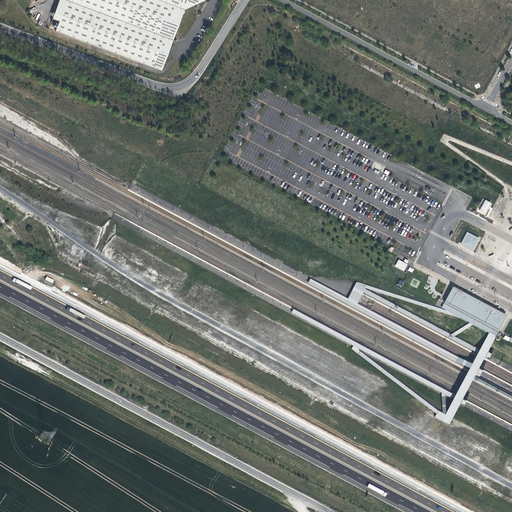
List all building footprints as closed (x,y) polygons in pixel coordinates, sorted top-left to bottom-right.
[(58,21),(65,0),(58,0),(51,18),(58,21)] [(65,0),(58,21),(54,31),(157,69),(159,66),(162,67),(183,9),(193,5),(194,0),(65,0)] [(491,204),(485,201),(480,210),(485,213),(491,204)] [(477,239),(467,233),(461,244),(472,249),(477,239)] [(395,267),(405,271),(407,263),(398,260),(395,267)] [(347,299),(309,279),(307,284),(470,370),(472,366),(353,303),(347,299)] [(447,312),(357,282),(357,283),(356,283),(347,299),(353,303),(360,290),(362,287),(463,320),(447,312)] [(477,301),(452,287),(443,302),(443,303),(468,317),(497,332),(498,331),(506,316),(503,315),(477,301)] [(487,353),(495,338),(498,332),(498,331),(497,332),(468,317),(443,303),(440,308),(447,312),(463,320),(468,323),(471,324),(489,335),(481,350),(479,354),(472,366),(470,370),(456,397),(454,400),(446,416),(441,414),(437,412),(436,414),(434,416),(434,418),(442,422),(448,425),(452,418),(460,403),(462,400),(476,373),(478,370),(485,357),(487,353)] [(456,397),(356,344),(293,310),(291,313),(354,347),(353,349),(428,410),(434,416),(436,414),(437,412),(404,386),(362,351),(441,393),(443,394),(446,395),(454,400),(456,397)] [(468,323),(451,334),(452,335),(454,336),(471,324),(468,323)]
